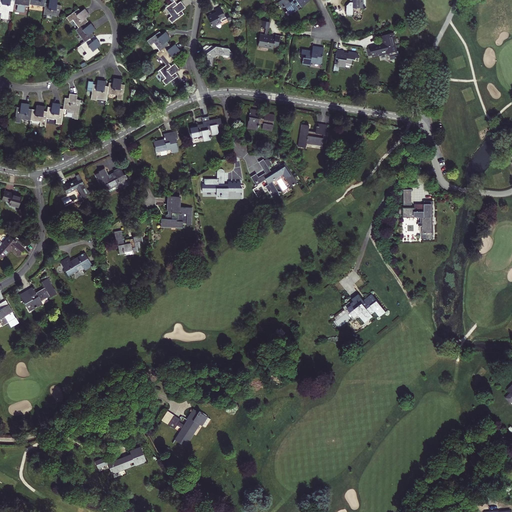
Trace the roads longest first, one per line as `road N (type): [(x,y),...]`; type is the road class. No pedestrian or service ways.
road 1 (residential): [(225,92),(423,125),(437,171),(394,186),(355,273)]
road 2 (residential): [(0,80),(42,87),(105,61),(115,32),(96,0)]
road 3 (residential): [(0,286),(38,249),(36,172)]
road 4 (residential): [(0,438),(53,427),(120,395)]
